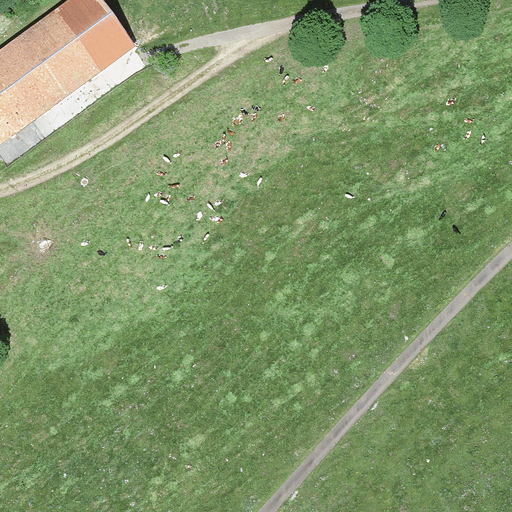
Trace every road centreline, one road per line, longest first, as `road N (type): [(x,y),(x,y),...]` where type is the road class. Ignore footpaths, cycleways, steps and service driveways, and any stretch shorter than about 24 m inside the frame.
road 1 (track): [(511,261),(273,511)]
road 2 (track): [(268,30),(112,140),(0,189)]
road 3 (track): [(407,0),(179,50)]
